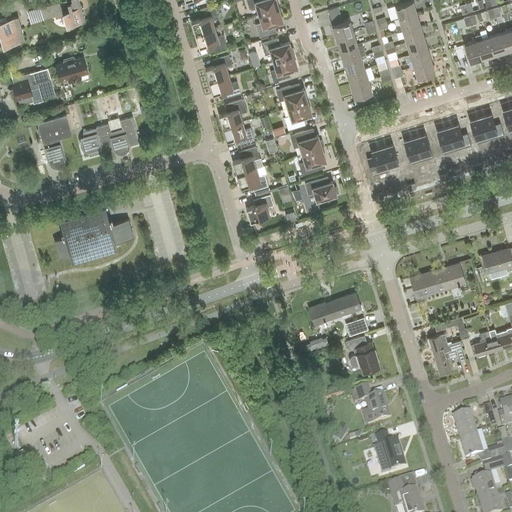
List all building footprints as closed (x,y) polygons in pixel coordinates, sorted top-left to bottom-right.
[(66,25),(86,19),(79,0),(65,0),(39,8),(40,8),(43,19),(55,16),(56,18),(64,16),(66,25)] [(259,14),(279,8),(276,0),(246,0),(249,8),(256,6),(259,14)] [(398,18),(417,12),(412,0),(395,6),(398,18)] [(464,4),(467,13),(473,11),(470,2),(464,4)] [(195,34),(215,28),(212,20),(218,18),(214,5),(200,9),(202,18),(191,21),(195,34)] [(279,8),(259,14),(261,22),(255,24),(259,37),(274,32),(271,25),(283,21),(279,8)] [(490,19),(495,17),(493,8),(487,10),(490,19)] [(402,30),(420,24),(417,12),(398,18),(400,24),(395,25),(397,31),(402,29),(402,30)] [(466,26),(471,24),(469,16),(463,17),(466,26)] [(0,36),(3,47),(25,41),(18,17),(5,21),(4,19),(0,19),(0,36)] [(335,37),(353,32),(350,20),(332,25),(335,37)] [(365,28),(374,26),(373,20),(364,23),(365,28)] [(386,22),(377,24),(379,30),(388,27),(386,22)] [(406,42),(424,36),(420,24),(402,30),(406,42)] [(215,28),(195,34),(199,47),(210,44),(213,52),(227,47),(223,34),(217,36),(215,28)] [(506,51),(511,49),(511,29),(500,33),(506,51)] [(339,49),(357,44),(353,32),(335,37),(339,49)] [(494,55),(506,51),(500,33),(488,37),(494,55)] [(482,39),(480,34),(475,36),(476,41),(482,59),(494,55),(488,37),(482,39)] [(406,42),(410,54),(428,48),(424,36),(406,42)] [(273,61),(293,55),(289,42),(278,45),(275,38),(261,43),(265,55),(271,53),(273,61)] [(470,63),(482,59),(476,41),(464,45),(470,63)] [(365,54),(362,44),(357,45),(357,44),(339,49),(343,61),(361,56),(365,54)] [(394,46),(385,48),(387,54),(395,51),(394,46)] [(238,50),(241,60),(248,58),(245,48),(238,50)] [(428,48),(410,54),(412,61),(407,62),(409,67),(413,66),(432,60),(428,48)] [(382,49),(373,52),(375,57),(383,55),(382,49)] [(260,64),(256,51),(248,54),(252,67),(260,64)] [(209,81),(228,75),(226,67),(232,65),(228,54),(214,59),(216,64),(205,68),(209,81)] [(293,55),(273,61),(276,69),(270,71),(273,82),(288,77),(286,71),(297,68),(293,55)] [(347,73),(365,68),(361,56),(343,61),(347,73)] [(80,75),(88,72),(83,57),(75,59),(75,57),(63,60),(64,63),(56,65),(61,80),(68,78),(69,80),(80,77),(80,75)] [(436,73),(432,60),(413,66),(417,78),(436,73)] [(350,85),(368,80),(373,78),(370,66),(365,68),(347,73),(350,85)] [(55,94),(48,67),(29,73),(29,72),(12,77),(15,89),(11,90),(12,94),(16,93),(20,104),(33,100),(33,102),(43,100),(42,98),(55,94)] [(380,76),(389,73),(387,68),(379,71),(380,76)] [(403,75),(401,70),(393,72),(394,78),(403,75)] [(389,73),(380,76),(382,82),(391,79),(389,73)] [(228,75),(209,81),(213,94),(224,90),(226,97),(240,93),(237,81),(231,83),(228,75)] [(368,80),(350,85),(354,98),(372,92),(368,80)] [(288,107),(307,101),(303,88),(292,92),(290,85),(276,90),(279,101),(285,99),(288,107)] [(222,128),(242,121),(240,113),(247,111),(243,99),(227,103),(230,111),(218,115),(222,128)] [(307,101),(288,107),(290,115),(284,117),(288,129),(302,125),(300,118),(312,114),(307,101)] [(511,107),(502,110),(508,128),(511,126),(511,107)] [(491,114),(480,117),(486,135),(497,132),(491,114)] [(49,164),(51,164),(52,164),(54,165),(55,166),(56,166),(58,166),(59,165),(60,165),(62,164),(62,163),(63,161),(63,160),(66,159),(60,139),(72,135),(66,115),(37,123),(38,128),(38,130),(38,132),(39,134),(41,135),(42,140),(43,140),(44,142),(43,143),(49,164)] [(269,125),(266,115),(259,117),(262,127),(269,125)] [(96,127),(96,128),(83,132),(84,138),(83,140),(82,142),(82,145),(83,147),(85,149),(88,150),(90,156),(103,152),(103,153),(113,150),(113,148),(115,147),(115,149),(118,151),(120,152),(123,152),(125,151),(127,149),(128,146),(127,144),(129,143),(130,145),(140,142),(132,116),(120,120),(122,128),(111,132),(109,123),(96,127)] [(480,117),(470,120),(475,138),(486,135),(480,117)] [(242,121),(222,128),(226,141),(238,137),(240,144),(254,139),(251,128),(245,129),(242,121)] [(458,124),(447,127),(453,145),(464,142),(458,124)] [(447,127),(437,130),(442,149),(453,145),(447,127)] [(302,154),(322,148),(322,147),(324,146),(322,139),(319,140),(318,135),(306,138),(304,130),(290,135),(294,148),(299,146),(302,154)] [(425,134),(414,137),(420,155),(431,152),(425,134)] [(414,137),(404,141),(409,159),(420,155),(414,137)] [(274,138),(267,139),(269,151),(276,150),(274,138)] [(392,144),(382,147),(387,166),(398,162),(392,144)] [(236,174),(256,168),(254,160),(259,158),(255,146),(241,150),(243,158),(232,161),(236,174)] [(373,157),(367,159),(370,170),(376,168),(376,169),(387,166),(382,147),(371,151),(373,157)] [(322,148),(302,154),(304,162),(299,164),(302,174),(316,170),(315,164),(326,161),(322,148)] [(413,160),(401,164),(405,176),(417,172),(413,160)] [(256,168),(236,174),(240,187),(252,184),(254,190),(268,186),(264,174),(259,176),(256,168)] [(336,193),(338,193),(336,186),(334,187),(332,181),(321,185),(319,178),(305,183),(308,194),(314,192),(316,201),(323,199),(324,201),(331,199),(330,196),(336,194),(336,193)] [(288,190),(279,193),(282,202),(291,199),(288,190)] [(267,207),(273,205),(270,194),(256,199),(257,204),(246,208),(250,221),(256,219),(257,221),(264,219),(263,217),(270,215),(267,207)] [(115,242),(133,237),(128,219),(113,223),(111,219),(108,220),(105,208),(61,221),(64,232),(61,233),(62,238),(55,240),(60,258),(71,255),(72,259),(116,246),(115,242)] [(511,257),(511,258),(511,257),(509,246),(481,254),(486,273),(505,267),(506,272),(511,270),(511,257)] [(410,277),(416,297),(417,300),(430,297),(428,291),(448,285),(448,288),(457,285),(458,286),(460,286),(459,285),(465,283),(459,263),(443,268),(443,267),(410,277)] [(315,324),(361,308),(355,292),(325,303),(325,302),(309,308),(315,325),(316,325),(315,324)] [(349,336),(368,329),(364,317),(345,324),(349,336)] [(455,318),(457,324),(459,330),(465,328),(461,317),(455,318)] [(445,328),(457,324),(455,318),(444,322),(445,328)] [(511,336),(511,326),(506,328),(506,329),(496,332),(495,328),(489,330),(495,350),(511,345),(510,337),(511,336)] [(477,355),(495,350),(489,330),(479,333),(481,338),(480,339),(481,341),(474,343),(477,355)] [(434,355),(462,347),(460,340),(448,344),(444,333),(428,338),(434,355)] [(307,352),(328,344),(326,338),(322,339),(322,337),(309,341),(310,343),(304,345),(307,352)] [(349,350),(353,350),(355,353),(353,354),(352,355),(351,356),(350,357),(350,358),(350,360),(350,361),(350,362),(351,363),(352,365),(353,365),(354,366),(356,366),(357,366),(358,366),(360,365),(361,365),(363,374),(379,369),(377,361),(379,360),(375,348),(373,349),(371,343),(364,345),(362,337),(346,341),(349,350)] [(462,347),(434,355),(439,372),(453,368),(450,357),(457,354),(459,361),(466,359),(462,347)] [(362,412),(366,424),(366,425),(390,417),(382,393),(370,397),(367,386),(355,389),(358,401),(365,399),(369,410),(362,412)] [(511,397),(499,402),(502,411),(497,412),(502,426),(511,423),(511,397)] [(459,437),(476,432),(469,411),(453,416),(459,437)] [(490,427),(496,425),(493,414),(487,416),(490,427)] [(349,430),(341,425),(333,436),(340,442),(349,430)] [(511,445),(509,438),(507,438),(504,428),(497,430),(505,454),(511,452),(511,445)] [(376,440),(378,446),(379,449),(382,448),(386,462),(380,464),(383,472),(388,470),(389,471),(405,466),(405,465),(403,466),(399,454),(401,453),(397,440),(389,443),(386,432),(375,435),(376,440)] [(476,432),(459,437),(466,458),(482,453),(476,432)] [(505,455),(502,444),(487,449),(490,460),(505,455)] [(26,457),(23,452),(14,457),(17,462),(26,457)] [(511,466),(511,462),(510,454),(501,457),(505,469),(511,466)] [(485,473),(493,471),(503,468),(500,458),(482,464),(485,473)] [(485,475),(483,473),(474,476),(474,479),(472,479),(472,481),(471,481),(472,486),(474,485),(477,497),(495,491),(490,474),(485,475)] [(400,480),(388,484),(381,486),(383,491),(390,489),(395,505),(402,503),(404,511),(423,511),(424,511),(423,511),(422,511),(418,499),(419,498),(416,488),(404,491),(400,480)] [(495,491),(477,497),(481,511),(500,511),(502,511),(495,491)]
